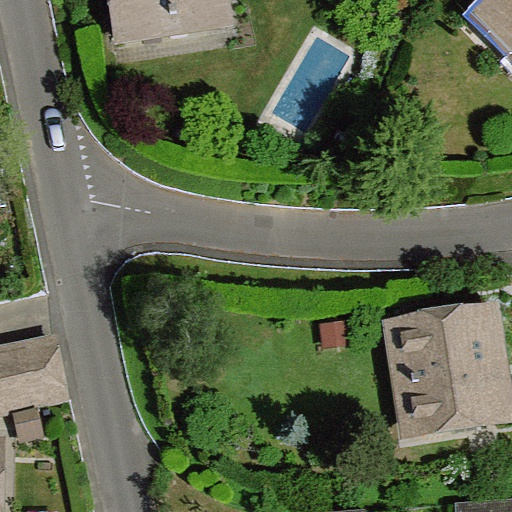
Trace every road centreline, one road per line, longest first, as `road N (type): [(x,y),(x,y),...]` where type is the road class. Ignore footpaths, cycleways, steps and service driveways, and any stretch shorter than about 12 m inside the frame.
road 1 (residential): [(67,194),(318,237),(511,227)]
road 2 (residential): [(128,511),(67,194)]
road 3 (residential): [(67,194),(22,0)]
